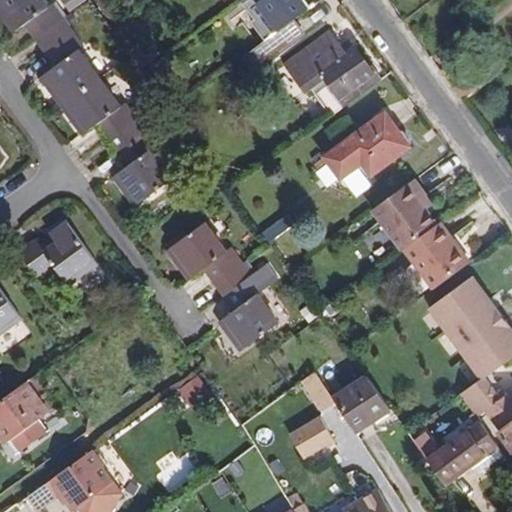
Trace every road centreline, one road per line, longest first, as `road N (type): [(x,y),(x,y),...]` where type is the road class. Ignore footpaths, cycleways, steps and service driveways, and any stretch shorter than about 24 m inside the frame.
road 1 (residential): [(364,0),(511,199)]
road 2 (residential): [(191,336),(65,170)]
